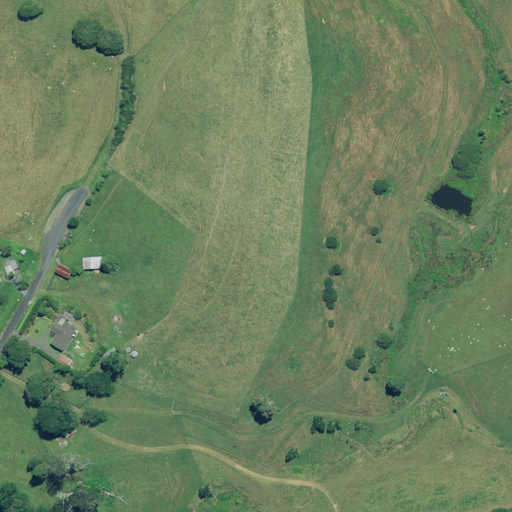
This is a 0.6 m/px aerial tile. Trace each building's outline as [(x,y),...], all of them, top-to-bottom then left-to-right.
[(103,269),(102,257),(84,258),(85,269),(103,269)] [(15,260),(10,261),(4,264),(6,269),(4,269),(7,278),(15,275),(14,270),(18,269),(15,260)] [(75,271),(61,264),(57,272),(70,279),(75,271)] [(78,328),(67,321),(64,326),(58,322),(53,331),(58,334),(52,343),(65,351),(78,328)] [(74,361),(64,354),(59,362),(69,369),(74,361)] [(70,386),(63,382),(60,388),(67,392),(70,386)]
